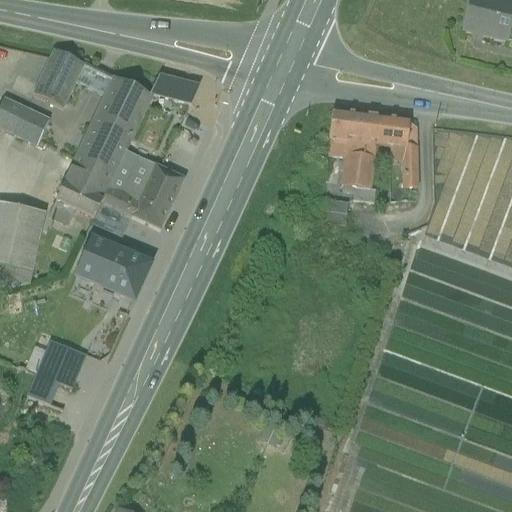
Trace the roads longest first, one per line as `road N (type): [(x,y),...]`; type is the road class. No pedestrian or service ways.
road 1 (primary): [(79,511),(283,68)]
road 2 (tertiary): [(283,68),(0,13)]
road 3 (tertiary): [(511,113),(283,68)]
